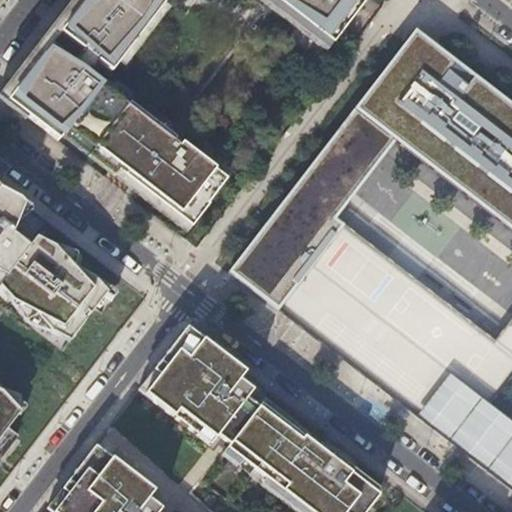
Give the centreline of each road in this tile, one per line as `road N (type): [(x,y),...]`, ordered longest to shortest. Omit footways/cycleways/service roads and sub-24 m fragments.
road 1 (residential): [(182,287),(476,511)]
road 2 (residential): [(20,511),(174,313),(182,287)]
road 3 (residential): [(0,146),(182,287)]
